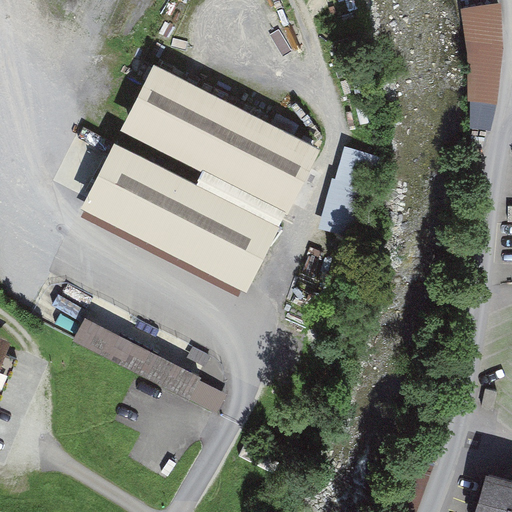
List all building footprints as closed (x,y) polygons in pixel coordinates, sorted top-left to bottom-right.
[(499,8),(466,9),(470,133),(504,132),(499,8)] [(326,157),(159,69),(85,208),(252,296),(326,157)] [(361,240),(377,157),(340,150),(325,233),(361,240)] [(203,380),(87,321),(74,347),(190,406),(203,380)] [(511,511),(511,484),(488,478),(478,511),(511,511)]
